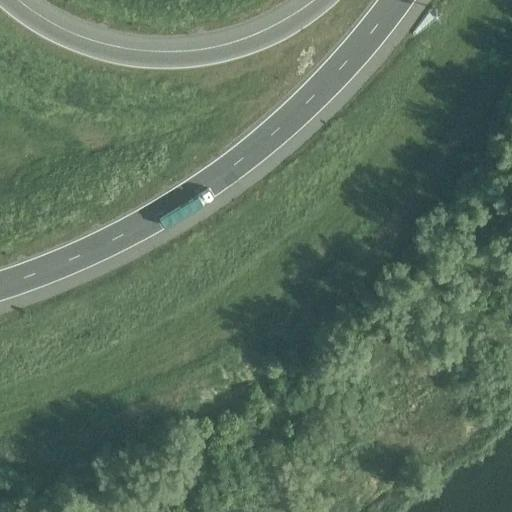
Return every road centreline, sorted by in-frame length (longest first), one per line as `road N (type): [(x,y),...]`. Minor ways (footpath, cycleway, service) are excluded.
road 1 (motorway): [(0,289),(130,233),(212,184),(282,125),(395,0)]
road 2 (motorway): [(323,0),(270,40),(212,58),(156,62),(102,52),(2,0)]
